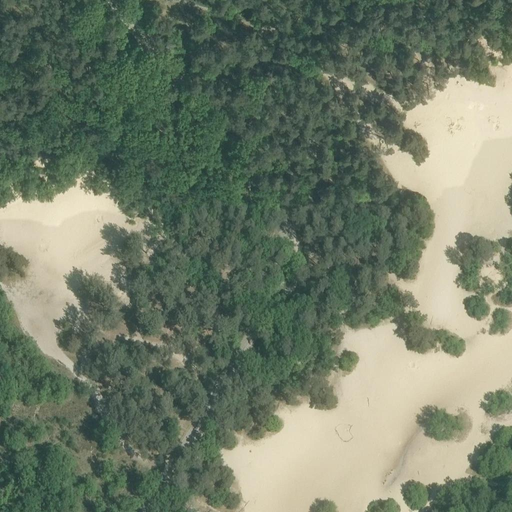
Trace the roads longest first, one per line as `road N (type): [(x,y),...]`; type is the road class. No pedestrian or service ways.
road 1 (track): [(439,259),(434,202),(336,97),(268,39),(254,0)]
road 2 (track): [(124,137),(101,233),(35,324)]
road 3 (track): [(167,467),(35,324)]
road 4 (track): [(0,211),(58,189),(124,137)]
